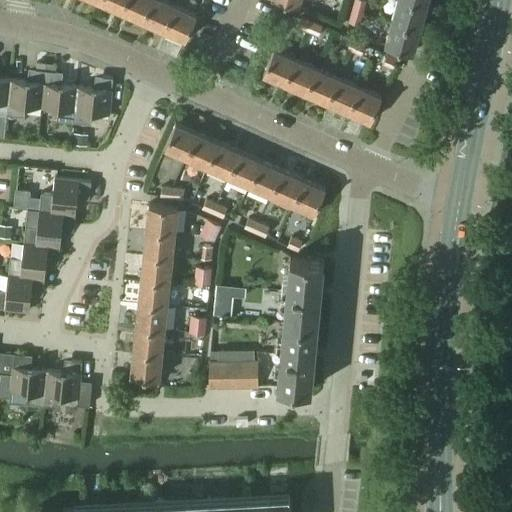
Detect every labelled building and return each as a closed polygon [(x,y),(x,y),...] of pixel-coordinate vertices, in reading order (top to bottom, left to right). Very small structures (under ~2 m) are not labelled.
[(99,0),(99,1),(121,10),(125,0),(99,0)] [(125,0),(121,10),(142,20),(150,0),(125,0)] [(150,0),(142,20),(163,29),(174,4),(165,0),(150,0)] [(354,0),(352,9),(361,12),(364,0),(354,0)] [(396,0),(391,20),(419,28),(426,4),(409,0),(396,0)] [(163,29),(185,39),(196,13),(174,4),(163,29)] [(348,22),(358,24),(361,12),(352,9),(348,22)] [(297,25),(307,30),(312,21),(301,16),(297,25)] [(384,44),(413,52),(419,28),(391,20),(384,44)] [(307,30),(318,34),(322,25),(312,21),(307,30)] [(340,44),(350,48),(354,39),(344,35),(340,44)] [(350,48),(360,53),(364,44),(354,39),(350,48)] [(263,73),(285,83),(296,57),(274,48),(263,73)] [(383,63),(393,67),(397,58),(387,54),(383,63)] [(285,83),(306,92),(317,67),(296,57),(285,83)] [(306,92),(327,101),(338,76),(317,67),(306,92)] [(25,104),(41,106),(45,69),(35,68),(35,73),(27,72),(27,79),(10,78),(7,114),(24,116),(25,104)] [(56,119),(73,121),(77,85),(61,83),(62,76),(55,75),(55,70),(45,69),(41,106),(57,108),(56,119)] [(73,121),(91,123),(92,111),(109,113),(113,76),(102,75),(102,80),(94,79),(93,86),(77,85),(73,121)] [(0,113),(7,114),(10,78),(0,76),(0,113)] [(327,101),(348,111),(359,85),(338,76),(327,101)] [(348,111),(370,120),(381,95),(359,85),(348,111)] [(164,147),(186,157),(197,131),(175,122),(164,147)] [(186,157),(207,166),(218,141),(197,131),(186,157)] [(207,166),(228,175),(240,150),(218,141),(207,166)] [(228,175),(250,185),(261,159),(240,150),(228,175)] [(250,185),(271,194),(282,169),(261,159),(250,185)] [(271,194),(292,204),(303,178),(282,169),(271,194)] [(40,192),(39,209),(75,213),(77,197),(84,197),(85,190),(89,191),(91,180),(54,176),(52,193),(40,192)] [(292,204),(314,213),(325,188),(303,178),(292,204)] [(159,196),(170,197),(171,187),(160,186),(159,196)] [(170,197),(182,198),(182,188),(171,187),(170,197)] [(202,207),(212,212),(216,203),(206,198),(202,207)] [(145,228),(174,231),(177,206),(148,203),(145,228)] [(212,212),(223,216),(227,207),(216,203),(212,212)] [(25,224),(23,241),(60,245),(62,229),(69,229),(69,222),(74,223),(75,213),(39,209),(37,225),(25,224)] [(244,226),(255,230),(259,221),(248,217),(244,226)] [(204,227),(217,233),(221,225),(207,219),(204,227)] [(255,230),(265,235),(269,226),(259,221),(255,230)] [(200,235),(214,241),(217,233),(204,227),(200,235)] [(143,252),(172,255),(174,231),(145,228),(143,252)] [(287,245),(298,249),(302,240),(291,236),(287,245)] [(10,256),(8,273),(44,277),(46,261),(53,262),(54,254),(59,255),(60,245),(23,241),(21,257),(10,256)] [(140,276),(169,279),(172,255),(143,252),(140,276)] [(290,256),(284,321),(317,324),(323,260),(290,256)] [(195,273),(210,275),(211,266),(196,265),(195,273)] [(0,306),(29,310),(30,293),(38,294),(38,287),(43,287),(44,277),(8,273),(6,289),(0,288),(0,306)] [(194,282),(209,284),(210,275),(195,273),(194,282)] [(138,301),(166,304),(169,279),(140,276),(138,301)] [(135,325),(164,328),(166,304),(138,301),(135,325)] [(190,322),(205,323),(206,315),(191,313),(190,322)] [(277,385),(311,388),(317,324),(284,321),(277,385)] [(189,331),(204,332),(205,323),(190,322),(189,331)] [(133,349),(161,352),(164,328),(135,325),(133,349)] [(143,384),(158,385),(161,352),(133,349),(130,374),(144,376),(143,384)] [(9,401),(43,404),(47,368),(30,366),(31,359),(24,359),(24,354),(14,352),(12,372),(0,371),(0,395),(9,396),(9,401)] [(43,404),(60,406),(61,395),(77,396),(77,403),(89,405),(91,381),(80,380),(82,360),(71,359),(71,364),(63,363),(63,370),(47,368),(43,404)] [(209,360),(209,386),(222,386),(221,360),(209,360)] [(221,360),(222,386),(233,386),(233,360),(221,360)] [(233,360),(233,386),(245,386),(245,360),(233,360)] [(245,360),(245,386),(258,386),(258,360),(245,360)] [(83,508),(83,511),(290,511),(290,492),(72,503),(73,509),(83,508)]
